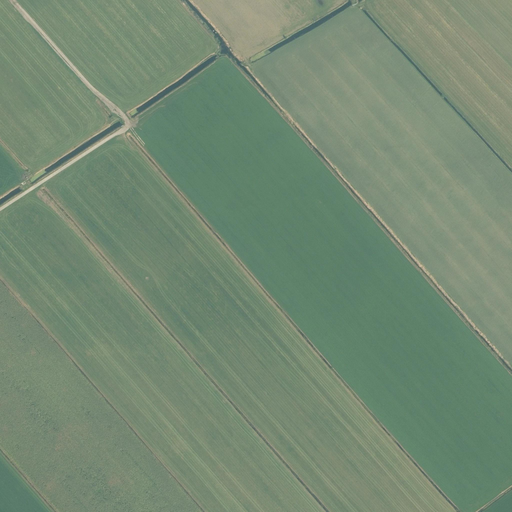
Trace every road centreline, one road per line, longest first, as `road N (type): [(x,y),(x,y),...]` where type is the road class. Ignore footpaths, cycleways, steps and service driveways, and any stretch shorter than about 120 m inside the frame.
road 1 (track): [(11,0),(143,144)]
road 2 (track): [(127,124),(0,208)]
